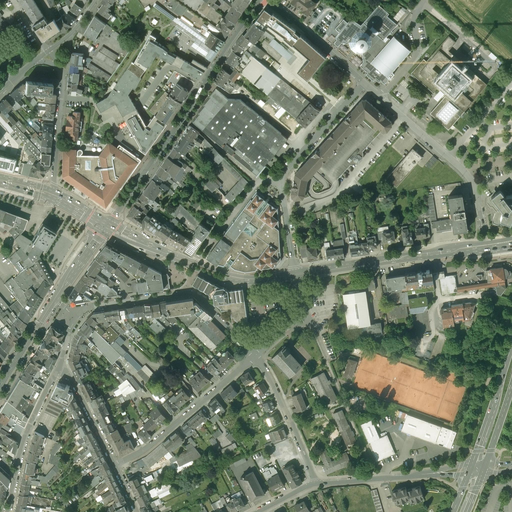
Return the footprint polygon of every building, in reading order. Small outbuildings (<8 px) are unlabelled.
[(33,0),(19,0),(26,10),(36,4),(33,0)] [(53,0),(46,0),(50,8),(56,5),(53,0)] [(216,9),(205,0),(204,0),(197,9),(216,23),(218,25),(225,15),(216,9)] [(205,0),(216,9),(219,5),(213,1),(214,0),(205,0)] [(227,0),(220,0),(230,9),(233,5),(227,0)] [(227,0),(233,5),(235,7),(241,12),(249,3),(246,0),(227,0)] [(292,0),(291,2),(307,14),(314,5),(314,3),(310,0),(292,0)] [(82,8),(74,3),(69,10),(77,15),(82,8)] [(36,4),(26,10),(35,23),(44,17),(36,4)] [(109,8),(103,4),(98,11),(110,21),(114,16),(110,13),(109,12),(109,11),(110,9),(109,8)] [(235,7),(233,5),(230,9),(225,16),(234,23),(241,12),(235,7)] [(390,39),(388,37),(385,41),(383,40),(397,25),(387,16),(389,14),(379,5),(361,25),(351,18),(335,39),(336,39),(334,43),(338,47),(341,43),(342,43),(346,42),(346,43),(348,42),(350,47),(357,54),(362,54),(362,57),(363,57),(363,61),(363,62),(359,65),(367,72),(367,73),(366,74),(365,74),(366,75),(366,74),(369,77),(370,78),(373,80),(373,81),(374,80),(375,79),(378,82),(379,83),(379,82),(380,81),(381,81),(384,84),(385,84),(388,80),(388,81),(389,79),(388,79),(389,78),(390,79),(394,74),(392,72),(394,70),(395,68),(398,64),(400,63),(403,59),(404,58),(408,54),(409,52),(411,50),(410,50),(409,49),(407,47),(397,39),(397,38),(395,37),(394,36),(394,35),(390,39)] [(326,57),(300,35),(300,36),(295,31),(296,30),(272,13),(272,14),(264,8),(253,23),(262,29),(265,23),(284,37),(283,38),(292,45),(293,44),(309,59),(298,72),(307,80),(319,67),(318,66),(326,57)] [(401,9),(393,18),(398,21),(405,13),(401,9)] [(0,28),(7,35),(6,35),(7,36),(13,30),(12,29),(12,30),(0,17),(0,16),(2,15),(2,16),(0,12),(0,28)] [(75,18),(67,13),(65,17),(63,20),(71,25),(75,18)] [(225,16),(225,15),(218,25),(215,28),(219,31),(220,29),(227,33),(228,34),(233,26),(232,26),(234,23),(225,16)] [(95,16),(84,34),(94,40),(104,23),(95,16)] [(44,17),(35,23),(45,39),(60,29),(55,21),(54,19),(48,22),(45,17),(44,17)] [(63,20),(61,17),(55,21),(60,29),(62,31),(66,29),(71,25),(63,20)] [(253,23),(244,35),(254,43),(262,33),(272,40),(273,39),(274,38),(262,29),(253,23)] [(227,33),(220,29),(219,31),(215,28),(210,24),(206,30),(223,41),(227,33)] [(223,41),(206,30),(204,34),(208,36),(207,39),(208,39),(205,44),(214,50),(216,47),(217,48),(218,46),(220,48),(224,41),(223,41)] [(128,42),(114,31),(111,35),(125,46),(128,42)] [(139,149),(146,154),(167,123),(156,116),(155,115),(148,125),(146,125),(128,94),(148,67),(149,68),(156,55),(169,62),(170,61),(175,63),(174,65),(186,72),(187,70),(191,73),(190,74),(199,79),(207,67),(194,60),(192,64),(168,51),(169,50),(157,42),(157,41),(155,40),(156,38),(150,34),(134,63),(132,62),(108,97),(96,103),(101,112),(116,104),(140,147),(139,149)] [(244,35),(243,34),(236,42),(243,48),(246,51),(248,48),(247,48),(249,46),(253,49),(252,49),(256,53),(260,49),(254,43),(244,35)] [(486,85),(447,50),(454,42),(449,37),(426,63),(423,60),(412,73),(433,92),(437,88),(440,91),(437,94),(439,97),(440,96),(443,99),(430,113),(447,127),(486,85)] [(288,61),(292,55),(284,48),(273,39),(272,40),(269,44),(288,61)] [(128,42),(121,52),(125,56),(133,45),(128,42)] [(205,44),(202,42),(196,50),(206,57),(207,56),(211,59),(216,52),(205,44)] [(243,48),(236,42),(233,46),(231,49),(233,51),(238,55),(243,48)] [(103,46),(99,51),(115,61),(118,56),(103,46)] [(265,53),(260,49),(256,53),(261,58),(265,53)] [(120,64),(99,51),(95,56),(116,69),(120,64)] [(233,51),(226,61),(231,64),(236,69),(241,73),(244,75),(247,78),(260,62),(259,61),(253,57),(251,55),(249,57),(244,53),(241,57),(238,55),(233,51)] [(84,54),(72,53),(71,65),(82,66),(83,57),(84,54)] [(89,58),(83,57),(82,66),(83,66),(87,68),(90,63),(92,59),(89,58)] [(280,78),(260,62),(247,78),(254,83),(253,83),(270,97),(275,101),(286,88),(283,86),(277,82),(280,78)] [(87,68),(108,81),(111,76),(90,63),(87,68)] [(82,66),(71,65),(70,72),(78,73),(79,68),(83,68),(83,66),(82,66)] [(230,75),(222,68),(215,77),(216,80),(214,82),(222,87),(226,81),(225,81),(230,75)] [(236,69),(229,78),(236,84),(237,82),(235,80),(239,74),(242,77),(244,75),(241,73),(236,69)] [(78,73),(70,72),(69,82),(77,83),(79,84),(79,78),(80,78),(80,73),(78,73)] [(294,79),(291,83),(300,89),(299,89),(305,94),(308,89),(294,79)] [(52,83),(25,80),(25,84),(22,83),(20,85),(24,91),(25,92),(45,94),(50,94),(52,83)] [(79,84),(77,83),(69,82),(67,90),(77,91),(77,92),(85,95),(88,87),(79,84)] [(184,89),(177,84),(172,91),(169,89),(167,93),(181,102),(188,91),(184,89)] [(294,95),(286,88),(275,101),(286,110),(296,118),(307,107),(293,96),(294,95)] [(15,89),(10,94),(14,99),(20,106),(23,103),(20,100),(19,100),(18,99),(21,96),(15,89)] [(240,99),(228,98),(216,89),(214,91),(209,96),(210,97),(204,105),(205,105),(198,113),(199,114),(193,122),(257,174),(269,159),(270,160),(285,141),(288,138),(240,99)] [(181,102),(165,91),(159,98),(176,110),(181,102)] [(14,99),(10,94),(5,99),(6,100),(9,104),(9,103),(14,99)] [(50,94),(45,94),(44,101),(54,102),(55,94),(50,94)] [(275,101),(270,97),(267,101),(278,111),(274,115),(279,119),(286,110),(275,101)] [(159,98),(149,110),(155,115),(156,116),(167,123),(176,110),(159,98)] [(331,134),(311,155),(312,156),(301,167),(295,173),(291,192),(292,196),(295,199),(302,198),(305,194),(305,192),(307,179),(313,172),(316,170),(332,185),(334,182),(356,157),(381,130),(382,131),(387,131),(391,125),(391,121),(366,99),(362,100),(355,107),(355,108),(350,113),(331,134)] [(9,104),(6,100),(2,103),(8,109),(8,110),(12,106),(9,103),(9,104)] [(2,103),(2,102),(0,103),(0,109),(9,120),(13,125),(16,122),(10,116),(9,116),(6,113),(5,112),(8,109),(2,103)] [(307,107),(296,118),(305,126),(317,113),(320,110),(310,103),(307,107)] [(9,120),(0,109),(0,114),(6,122),(9,120)] [(54,111),(38,109),(37,112),(41,113),(41,111),(43,111),(43,113),(44,113),(44,114),(43,114),(42,117),(53,118),(53,116),(54,111)] [(67,125),(81,126),(82,121),(79,121),(80,112),(74,112),(73,116),(68,115),(67,125)] [(50,122),(46,121),(45,123),(43,123),(43,127),(39,127),(39,128),(38,130),(39,130),(42,130),(51,131),(51,128),(52,128),(52,124),(50,123),(50,122)] [(26,137),(22,132),(26,129),(23,125),(19,129),(15,132),(25,143),(27,145),(26,146),(28,148),(38,159),(38,155),(34,150),(36,148),(26,137)] [(81,126),(67,125),(66,134),(71,134),(71,139),(77,139),(78,132),(80,132),(80,131),(81,131),(81,126)] [(199,133),(189,126),(183,135),(194,143),(198,147),(202,141),(196,136),(199,133)] [(51,131),(42,130),(42,136),(40,136),(40,138),(42,138),(51,139),(51,136),(50,136),(51,131)] [(31,135),(30,134),(26,137),(36,148),(40,153),(41,146),(34,138),(31,135)] [(194,143),(183,135),(174,147),(182,153),(184,154),(188,148),(191,148),(192,148),(193,146),(192,145),(194,143)] [(51,139),(42,138),(41,141),(40,140),(36,136),(34,138),(41,146),(50,147),(51,139)] [(224,157),(206,139),(203,143),(211,151),(209,152),(219,162),(220,161),(224,157)] [(102,156),(101,155),(99,155),(99,158),(88,158),(75,158),(75,150),(64,150),(64,176),(75,184),(77,180),(82,183),(85,186),(84,187),(105,202),(109,196),(110,197),(117,186),(121,188),(141,160),(119,144),(116,149),(110,145),(102,156)] [(174,147),(168,156),(185,169),(187,166),(183,163),(177,159),(181,155),(184,157),(185,155),(184,154),(182,153),(174,147)] [(38,159),(28,148),(25,150),(29,155),(27,157),(30,159),(29,160),(33,164),(32,165),(23,163),(20,174),(30,176),(30,175),(33,173),(38,178),(39,178),(44,174),(43,173),(46,171),(47,171),(48,167),(49,164),(42,163),(38,159)] [(49,154),(40,153),(36,148),(34,150),(38,155),(38,159),(42,163),(49,164),(49,154)] [(412,148),(387,178),(396,186),(422,156),(412,148)] [(0,155),(0,168),(12,171),(15,159),(0,155)] [(185,169),(168,156),(162,165),(169,171),(174,164),(180,169),(179,170),(183,172),(184,170),(185,169)] [(433,156),(425,165),(429,168),(437,159),(433,156)] [(249,183),(224,157),(220,161),(239,181),(225,196),(231,202),(249,183)] [(169,171),(162,165),(156,173),(163,178),(165,175),(167,177),(168,176),(166,174),(167,173),(169,171)] [(179,170),(176,175),(171,171),(170,172),(171,175),(174,177),(179,181),(182,184),(183,183),(180,180),(184,174),(183,172),(179,170)] [(163,183),(161,182),(163,178),(156,173),(153,179),(159,184),(159,185),(161,187),(163,188),(165,190),(168,187),(163,183)] [(222,184),(213,174),(208,178),(217,188),(218,188),(222,184)] [(167,177),(165,175),(163,178),(165,180),(168,182),(172,186),(174,184),(175,185),(176,184),(175,183),(167,177)] [(217,188),(208,178),(203,183),(212,192),(217,188)] [(153,179),(143,192),(153,199),(161,189),(160,188),(161,187),(159,185),(159,184),(153,179)] [(511,195),(506,197),(504,198),(503,197),(504,196),(500,190),(488,198),(487,203),(490,206),(492,207),(495,210),(496,211),(492,220),(493,223),(497,225),(500,224),(509,227),(511,220),(511,195)] [(264,197),(256,191),(235,219),(244,227),(265,200),(263,198),(264,197)] [(153,199),(143,192),(139,197),(146,202),(147,203),(148,201),(149,200),(150,200),(150,201),(155,205),(157,207),(159,204),(156,202),(153,199)] [(432,194),(427,195),(431,222),(437,221),(432,194)] [(437,221),(431,222),(432,228),(436,227),(437,231),(453,228),(454,233),(468,231),(465,215),(467,215),(466,208),(464,209),(462,194),(448,197),(451,218),(437,221)] [(151,212),(144,207),(145,206),(144,205),(146,202),(139,197),(134,204),(142,211),(148,215),(151,212)] [(278,231),(277,207),(271,202),(270,204),(266,201),(265,200),(244,227),(245,227),(254,234),(265,220),(278,231)] [(142,211),(134,205),(128,213),(128,216),(135,221),(138,217),(139,218),(141,215),(139,215),(140,213),(142,211)] [(200,223),(182,206),(178,211),(175,208),(171,213),(175,217),(179,212),(184,215),(183,215),(186,217),(186,218),(188,219),(190,221),(193,223),(192,223),(197,227),(200,223)] [(16,215),(5,211),(1,221),(12,225),(16,215)] [(148,215),(142,211),(140,213),(142,214),(141,215),(139,218),(138,217),(135,221),(142,226),(143,226),(144,226),(145,226),(151,217),(150,217),(148,215)] [(160,218),(154,213),(151,217),(145,226),(154,233),(155,231),(157,233),(166,220),(161,216),(160,218)] [(27,219),(16,215),(12,225),(17,227),(23,229),(27,219)] [(174,218),(170,223),(174,227),(175,227),(179,222),(174,218)] [(244,227),(235,219),(221,238),(231,245),(244,227)] [(166,220),(157,233),(166,240),(172,230),(174,227),(170,223),(166,220)] [(280,253),(278,231),(265,220),(254,234),(275,249),(270,255),(280,261),(281,260),(280,256),(279,255),(280,253)] [(1,221),(0,222),(0,226),(8,231),(13,225),(12,225),(1,221)] [(55,232),(42,223),(31,241),(43,248),(45,249),(55,232)] [(197,227),(195,229),(197,230),(194,233),(196,233),(196,234),(203,239),(209,230),(200,223),(197,227)] [(424,224),(420,225),(420,228),(416,229),(418,238),(426,237),(426,238),(430,238),(428,223),(424,224)] [(13,225),(8,231),(10,234),(14,229),(17,227),(13,225)] [(407,226),(402,226),(403,234),(404,244),(408,243),(408,244),(413,243),(412,237),(413,237),(412,230),(407,231),(407,226)] [(245,227),(244,227),(231,245),(217,264),(223,265),(225,262),(228,264),(229,265),(240,251),(250,259),(255,258),(266,243),(254,234),(245,227)] [(14,229),(10,234),(14,238),(19,234),(14,229)] [(393,229),(377,232),(379,239),(382,239),(383,242),(384,241),(384,242),(388,241),(388,242),(391,241),(395,240),(393,229)] [(185,236),(172,230),(166,240),(179,247),(185,236)] [(22,235),(19,233),(19,234),(14,238),(15,240),(23,249),(36,265),(37,266),(43,274),(41,276),(43,279),(51,284),(52,281),(44,266),(38,255),(42,248),(43,248),(31,241),(22,235)] [(191,240),(185,236),(179,247),(191,254),(203,239),(196,234),(196,233),(191,240)] [(375,235),(366,236),(367,242),(368,249),(372,249),(372,248),(377,247),(376,240),(375,235)] [(357,236),(348,237),(351,256),(360,254),(358,244),(357,236)] [(221,238),(207,257),(217,264),(231,245),(221,238)] [(343,240),(333,241),(334,248),(335,258),(344,257),(343,253),(345,253),(343,240)] [(362,243),(358,244),(360,254),(369,253),(368,249),(367,242),(362,242),(362,243)] [(276,267),(280,261),(270,255),(275,249),(266,243),(255,258),(250,259),(240,251),(229,265),(232,268),(243,271),(276,267)] [(126,253),(112,246),(111,247),(105,244),(101,251),(109,257),(120,265),(121,263),(126,253)] [(316,246),(307,248),(308,256),(308,258),(312,257),(313,257),(315,257),(316,257),(317,256),(317,253),(317,250),(318,250),(317,248),(316,248),(316,246)] [(334,248),(329,249),(328,247),(326,247),(326,250),(325,250),(325,254),(326,254),(327,256),(326,256),(327,259),(335,258),(334,248)] [(23,249),(20,252),(20,251),(18,253),(16,251),(8,258),(20,273),(26,282),(31,289),(32,287),(37,279),(33,272),(34,271),(32,269),(37,266),(36,265),(23,249)] [(101,251),(96,258),(104,264),(105,265),(114,271),(116,268),(108,263),(108,262),(106,261),(109,257),(101,251)] [(141,262),(126,253),(121,263),(130,268),(128,271),(133,275),(136,273),(136,272),(141,262)] [(120,265),(109,257),(106,261),(108,262),(108,263),(116,268),(117,267),(120,265)] [(104,264),(96,258),(86,271),(98,280),(102,282),(105,283),(111,288),(115,283),(109,278),(108,279),(106,278),(105,279),(103,278),(105,274),(100,271),(98,273),(102,276),(97,273),(101,268),(104,264)] [(149,266),(141,262),(136,272),(144,276),(149,266)] [(112,273),(104,266),(105,265),(104,264),(101,268),(102,269),(102,271),(110,276),(112,273)] [(495,268),(490,269),(490,270),(486,270),(487,282),(504,279),(504,278),(506,278),(507,277),(508,276),(508,275),(509,274),(510,274),(510,272),(509,270),(508,271),(507,270),(507,269),(506,268),(505,268),(502,268),(502,267),(502,265),(499,265),(499,264),(495,265),(495,268)] [(43,274),(37,266),(32,269),(34,271),(33,272),(37,279),(32,287),(31,289),(34,293),(42,297),(51,284),(43,279),(41,276),(43,274)] [(161,273),(149,266),(144,276),(147,277),(149,290),(169,287),(167,274),(162,275),(161,273)] [(129,278),(117,267),(116,268),(114,271),(125,282),(129,278)] [(437,272),(432,272),(433,279),(438,278),(440,278),(439,277),(444,276),(444,270),(437,272)] [(98,280),(86,271),(85,273),(82,278),(92,285),(93,286),(95,282),(99,286),(102,282),(98,280)] [(418,272),(405,274),(407,291),(408,294),(416,293),(418,293),(434,290),(432,272),(430,273),(429,271),(418,272)] [(20,273),(13,278),(17,284),(19,286),(21,284),(22,285),(23,285),(26,282),(20,273)] [(404,274),(390,276),(390,277),(386,277),(387,289),(401,287),(401,289),(399,289),(400,292),(407,291),(405,274),(404,274)] [(445,277),(440,278),(442,294),(495,285),(500,284),(506,288),(504,279),(487,282),(457,287),(456,281),(455,274),(444,276),(445,277)] [(243,288),(228,290),(224,287),(220,288),(220,287),(219,287),(219,285),(216,284),(214,284),(198,275),(192,284),(209,294),(209,298),(213,297),(214,304),(216,304),(217,307),(218,306),(218,308),(220,307),(220,309),(221,309),(221,311),(230,310),(231,317),(234,317),(234,319),(235,319),(235,320),(236,320),(237,321),(239,321),(240,323),(240,324),(247,322),(247,318),(248,318),(246,303),(245,303),(244,300),(243,288)] [(147,277),(144,276),(144,277),(141,277),(141,281),(137,282),(139,292),(149,290),(147,277)] [(92,285),(82,278),(75,287),(83,293),(86,288),(88,290),(92,285)] [(365,284),(340,288),(341,292),(341,295),(343,294),(348,327),(357,326),(370,324),(365,291),(376,289),(374,279),(365,280),(365,284)] [(31,289),(26,282),(23,285),(26,291),(27,290),(31,295),(27,300),(36,306),(42,297),(34,293),(31,289)] [(108,297),(118,295),(117,293),(111,288),(105,283),(102,282),(99,286),(95,282),(93,286),(102,292),(108,297)] [(19,286),(17,284),(9,290),(17,299),(23,307),(27,300),(26,298),(23,291),(19,286)] [(500,284),(495,285),(497,294),(501,295),(506,288),(500,284)] [(83,293),(75,287),(69,295),(70,297),(75,302),(92,299),(83,293)] [(88,290),(86,288),(83,293),(92,299),(99,298),(99,297),(93,293),(94,293),(92,292),(88,290)] [(407,291),(400,292),(402,305),(409,303),(408,299),(408,294),(407,291)] [(417,298),(408,299),(409,303),(409,305),(410,312),(423,310),(427,304),(426,297),(419,298),(418,293),(416,293),(417,298)] [(8,306),(0,296),(0,307),(7,315),(10,313),(14,318),(15,315),(8,306)] [(191,298),(167,302),(168,310),(170,312),(174,312),(174,313),(175,313),(183,320),(185,318),(188,320),(196,312),(196,311),(200,306),(196,302),(194,302),(193,299),(191,299),(191,298)] [(23,307),(17,299),(8,306),(15,315),(16,317),(25,323),(30,316),(23,307)] [(36,306),(27,300),(23,307),(30,316),(36,306)] [(167,302),(159,303),(161,312),(165,311),(168,310),(167,302)] [(470,302),(464,302),(464,303),(462,303),(463,307),(462,307),(464,319),(472,318),(471,315),(475,303),(470,302)] [(151,304),(145,303),(145,305),(143,305),(144,314),(145,319),(154,317),(154,316),(153,313),(152,304),(151,304)] [(159,303),(152,304),(153,313),(161,312),(159,303)] [(402,305),(387,307),(388,315),(395,314),(395,316),(396,316),(396,318),(408,316),(406,306),(409,305),(409,303),(402,305)] [(462,303),(451,305),(451,307),(453,321),(464,319),(462,307),(463,307),(462,303)] [(143,305),(133,307),(135,315),(134,315),(135,319),(138,319),(138,315),(144,314),(143,305)] [(213,317),(201,306),(200,306),(196,311),(196,312),(188,320),(185,318),(183,320),(189,326),(189,327),(192,330),(193,331),(193,330),(196,333),(196,334),(199,337),(200,338),(203,341),(207,344),(206,344),(207,345),(211,349),(212,350),(226,335),(210,320),(213,317)] [(0,307),(0,318),(9,329),(9,328),(13,323),(7,315),(0,307)] [(133,307),(126,308),(128,321),(132,325),(134,323),(131,321),(131,316),(134,315),(135,315),(133,307)] [(451,307),(441,308),(443,326),(454,324),(453,321),(451,307)] [(126,308),(119,309),(120,318),(124,317),(125,321),(130,327),(132,325),(128,321),(126,308)] [(119,309),(112,310),(113,319),(116,318),(120,318),(119,309)] [(112,310),(104,311),(107,320),(111,319),(111,321),(115,325),(117,323),(113,319),(112,310)] [(166,317),(173,324),(177,320),(170,312),(168,310),(165,311),(165,313),(168,315),(166,317)] [(91,315),(98,321),(104,320),(107,320),(104,311),(93,313),(91,315)] [(161,312),(153,313),(154,316),(154,317),(155,317),(165,327),(170,323),(165,318),(166,317),(161,312)] [(25,323),(16,317),(15,315),(14,318),(10,313),(7,315),(13,323),(21,330),(25,323)] [(98,321),(91,315),(86,320),(93,327),(98,331),(99,333),(102,330),(98,326),(98,327),(95,324),(98,321)] [(165,327),(155,317),(152,320),(154,322),(150,326),(159,334),(165,327)] [(9,329),(0,318),(0,330),(0,331),(12,344),(17,337),(9,328),(9,329)] [(123,324),(116,318),(113,319),(117,323),(121,326),(123,324)] [(93,327),(86,320),(80,329),(88,335),(93,327)] [(100,323),(98,321),(95,324),(98,327),(98,326),(102,330),(99,333),(104,338),(110,343),(118,335),(109,326),(107,329),(101,323),(100,323)] [(386,322),(381,323),(382,331),(374,332),(375,337),(388,335),(386,322)] [(21,330),(13,323),(9,328),(17,337),(21,330)] [(370,324),(357,326),(358,333),(361,333),(362,334),(374,332),(382,331),(381,323),(370,324)] [(62,333),(51,326),(50,327),(42,339),(52,345),(59,347),(61,339),(62,334),(62,333)] [(140,333),(133,326),(131,328),(129,330),(137,337),(140,333)] [(80,329),(79,329),(77,333),(75,336),(83,340),(84,337),(86,338),(87,339),(86,340),(89,343),(91,340),(90,339),(87,336),(88,335),(80,329)] [(12,344),(0,331),(0,330),(0,336),(3,340),(2,341),(3,341),(2,342),(0,344),(0,345),(7,352),(12,344)] [(99,333),(98,331),(90,339),(91,340),(94,344),(113,363),(115,361),(121,354),(110,343),(104,338),(99,333)] [(83,340),(75,336),(73,341),(72,344),(84,348),(90,355),(93,352),(87,345),(81,343),(83,340)] [(42,339),(38,346),(37,348),(48,355),(51,356),(52,354),(56,357),(59,347),(52,345),(42,339)] [(195,345),(188,339),(186,342),(194,349),(196,346),(195,345)] [(84,348),(72,344),(70,351),(79,354),(80,352),(78,352),(79,350),(83,351),(84,348)] [(287,346),(286,346),(284,346),(283,346),(282,347),(282,348),(271,357),(272,359),(273,360),(275,362),(274,362),(275,362),(276,362),(277,363),(285,372),(285,373),(288,376),(289,377),(294,373),(295,372),(296,372),(296,371),(297,370),(302,365),(298,361),(289,352),(291,351),(290,350),(290,349),(289,348),(289,349),(288,347),(287,346)] [(37,348),(31,357),(41,363),(44,365),(45,362),(43,361),(46,357),(47,357),(48,355),(37,348)] [(228,350),(226,352),(225,352),(223,353),(223,354),(223,355),(218,360),(225,367),(234,357),(228,350)] [(88,363),(89,362),(86,357),(81,354),(79,354),(70,351),(68,358),(68,361),(73,370),(84,364),(88,363)] [(51,356),(48,355),(47,357),(46,357),(43,361),(45,362),(44,365),(50,369),(56,358),(56,357),(52,354),(51,356)] [(169,364),(158,355),(155,359),(161,365),(163,363),(167,366),(169,364)] [(41,363),(31,357),(28,363),(38,369),(41,363)] [(218,360),(214,357),(211,361),(211,362),(221,371),(225,367),(218,360)] [(349,358),(343,376),(347,377),(350,377),(356,360),(354,360),(349,358)] [(89,362),(88,363),(92,371),(100,367),(94,360),(89,362)] [(120,366),(115,361),(113,363),(119,370),(121,368),(120,366)] [(221,371),(211,362),(207,367),(215,375),(221,371)] [(28,363),(24,369),(31,373),(44,382),(47,375),(38,369),(28,363)] [(44,365),(41,363),(38,369),(47,375),(50,369),(44,365)] [(113,363),(109,366),(108,365),(107,367),(121,383),(127,379),(119,370),(113,363)] [(84,364),(73,370),(77,379),(87,373),(88,373),(84,364)] [(31,373),(24,369),(19,377),(26,381),(31,373)] [(210,380),(200,371),(195,376),(200,380),(204,385),(210,380)] [(248,371),(240,376),(245,384),(253,379),(248,371)] [(323,372),(310,378),(314,385),(315,384),(322,399),(324,398),(327,404),(337,399),(330,383),(331,383),(329,379),(328,380),(323,372)] [(44,382),(31,373),(26,381),(28,383),(32,385),(34,382),(42,387),(44,382)] [(87,373),(77,379),(80,385),(88,381),(86,377),(88,376),(87,373)] [(200,380),(195,376),(190,380),(198,390),(204,385),(200,380)] [(32,385),(28,383),(26,381),(19,377),(19,378),(6,399),(28,417),(42,387),(34,382),(32,385)] [(88,381),(80,385),(86,397),(97,392),(91,379),(88,381)] [(121,383),(118,385),(122,393),(124,395),(128,392),(135,389),(127,379),(121,383)] [(263,382),(255,387),(259,395),(263,393),(264,394),(267,392),(266,391),(267,390),(263,382)] [(57,383),(51,396),(52,396),(45,410),(57,416),(64,405),(66,407),(67,405),(73,396),(73,395),(73,394),(72,393),(71,392),(72,390),(69,389),(70,386),(67,384),(65,387),(57,383)] [(238,392),(231,384),(221,393),(228,401),(238,393),(238,392)] [(183,388),(176,395),(174,394),(171,397),(179,406),(191,396),(186,391),(183,388)] [(135,389),(128,392),(131,398),(139,394),(137,391),(136,389),(135,389)] [(97,392),(86,397),(88,400),(89,399),(99,395),(97,392)] [(128,392),(124,395),(122,393),(117,396),(121,403),(131,398),(128,392)] [(300,392),(292,396),(296,407),(292,409),(293,413),(306,408),(300,392)] [(99,395),(89,399),(93,408),(103,403),(105,402),(101,394),(99,395)] [(74,397),(73,396),(67,405),(68,407),(70,410),(79,406),(75,397),(75,398),(74,397)] [(170,397),(163,403),(165,405),(164,405),(172,413),(179,406),(171,397),(170,397)] [(215,398),(208,404),(214,410),(217,407),(218,409),(220,407),(223,411),(225,409),(215,398)] [(28,417),(6,399),(0,408),(0,410),(7,415),(6,415),(23,426),(28,417)] [(272,400),(263,403),(267,411),(275,408),(272,400)] [(103,403),(93,408),(98,417),(107,413),(108,412),(103,403)] [(79,406),(70,410),(71,412),(72,411),(73,413),(75,417),(83,414),(79,406)] [(157,407),(149,413),(153,417),(154,418),(159,424),(166,418),(157,407)] [(201,409),(195,415),(202,423),(204,421),(207,419),(206,418),(207,416),(201,409)] [(348,424),(342,409),(333,413),(336,420),(341,430),(340,430),(347,446),(356,442),(348,424)] [(23,426),(6,415),(7,415),(0,410),(0,420),(9,427),(20,433),(23,426)] [(257,411),(250,414),(253,420),(259,418),(257,411)] [(107,413),(98,417),(102,426),(111,421),(107,413)] [(277,413),(266,418),(269,426),(281,421),(277,413)] [(83,414),(75,417),(78,424),(77,425),(78,426),(87,422),(83,414)] [(456,432),(407,414),(401,430),(416,436),(420,426),(438,433),(450,437),(454,439),(456,432)] [(195,415),(187,421),(193,428),(198,424),(199,426),(202,423),(195,415)] [(153,417),(144,425),(144,426),(145,427),(149,432),(159,424),(154,418),(153,417)] [(372,419),(360,424),(376,461),(395,453),(387,435),(380,438),(372,419)] [(10,433),(1,428),(0,427),(0,425),(7,430),(9,427),(0,420),(0,431),(4,434),(9,436),(10,433)] [(111,421),(102,426),(106,434),(115,429),(111,421)] [(187,421),(181,427),(187,434),(193,428),(187,421)] [(87,422),(78,426),(81,432),(79,432),(74,437),(77,440),(83,434),(91,431),(87,422)] [(130,422),(125,425),(129,434),(132,432),(134,431),(130,422)] [(438,433),(420,426),(416,436),(435,443),(435,442),(438,433)] [(145,427),(138,433),(139,435),(145,441),(152,435),(149,432),(145,427)] [(283,427),(268,433),(268,434),(269,433),(271,438),(270,438),(272,442),(287,436),(283,427)] [(115,429),(106,434),(110,443),(113,442),(121,437),(117,428),(115,429)] [(44,436),(35,431),(31,441),(41,443),(44,436)] [(91,431),(83,434),(77,440),(80,443),(85,441),(85,442),(95,438),(91,431)] [(176,431),(171,436),(170,436),(168,438),(163,442),(170,451),(184,439),(176,431)] [(214,432),(212,434),(213,436),(212,438),(213,440),(211,441),(216,452),(221,449),(215,438),(218,437),(214,432)] [(230,433),(226,437),(230,441),(235,439),(230,433)] [(450,437),(438,433),(435,442),(447,446),(450,437)] [(9,436),(4,434),(1,438),(9,443),(6,448),(8,449),(14,453),(17,442),(9,436)] [(124,442),(122,437),(121,437),(113,442),(119,456),(134,449),(134,448),(131,443),(130,440),(124,442)] [(85,442),(84,443),(86,445),(79,451),(80,452),(82,454),(84,452),(89,447),(97,443),(95,438),(85,442)] [(41,443),(31,441),(25,460),(35,462),(41,443)] [(56,441),(49,453),(50,454),(54,455),(62,444),(56,441)] [(146,456),(133,463),(135,466),(136,467),(139,465),(140,467),(146,464),(149,467),(164,455),(170,450),(163,442),(146,456)] [(97,443),(89,447),(84,452),(86,454),(89,451),(91,451),(92,453),(100,449),(97,443)] [(232,444),(224,448),(226,453),(234,450),(232,444)] [(194,447),(175,456),(179,466),(201,455),(194,447)] [(100,449),(92,453),(93,456),(92,457),(90,459),(92,461),(95,458),(103,454),(100,449)] [(331,462),(326,450),(320,452),(325,464),(323,465),(326,474),(351,463),(346,452),(339,455),(341,458),(331,462)] [(80,452),(74,459),(76,461),(77,460),(81,456),(80,456),(82,454),(80,452)] [(82,454),(80,456),(81,456),(77,460),(79,462),(81,460),(81,459),(86,454),(84,452),(82,454)] [(54,455),(50,454),(47,462),(52,463),(53,463),(56,464),(57,463),(62,458),(54,455)] [(103,454),(95,458),(92,461),(93,462),(95,460),(96,462),(94,462),(89,467),(89,468),(91,469),(97,464),(99,463),(105,460),(103,454)] [(245,457),(234,462),(235,466),(247,461),(245,457)] [(35,462),(25,460),(23,472),(31,473),(36,474),(37,468),(33,467),(35,462)] [(105,460),(99,463),(100,466),(100,467),(91,472),(94,478),(96,476),(94,474),(109,467),(105,460)] [(56,464),(51,469),(56,472),(60,468),(59,467),(56,464)] [(292,464),(283,469),(289,479),(297,474),(298,476),(299,475),(297,471),(296,472),(292,464)] [(9,475),(0,466),(0,483),(6,490),(6,487),(9,475)] [(109,467),(94,474),(96,476),(97,480),(101,478),(100,476),(104,474),(106,478),(112,475),(109,467)] [(275,469),(273,467),(271,468),(271,467),(268,468),(267,467),(264,468),(266,471),(263,472),(273,491),(284,485),(276,469),(275,469)] [(51,469),(46,475),(46,476),(42,480),(42,481),(45,484),(56,472),(51,469)] [(262,490),(253,471),(240,477),(250,496),(248,497),(250,501),(254,499),(254,500),(263,495),(262,494),(266,493),(264,489),(262,490)] [(151,474),(144,477),(145,479),(140,482),(141,484),(144,483),(154,478),(151,474)] [(297,474),(289,479),(292,486),(301,482),(298,476),(297,474)] [(106,478),(105,478),(107,483),(115,479),(112,475),(106,478)] [(137,476),(134,477),(131,478),(131,479),(128,480),(132,488),(141,484),(140,482),(137,476)] [(115,479),(107,483),(95,492),(97,494),(103,490),(103,489),(107,487),(108,485),(109,488),(117,484),(115,479)] [(168,481),(146,492),(150,499),(158,495),(157,492),(163,490),(163,489),(170,486),(168,481)] [(37,489),(29,488),(28,487),(29,486),(30,486),(30,485),(29,485),(20,483),(19,488),(34,491),(37,491),(37,489)] [(141,484),(132,488),(136,497),(148,491),(144,483),(141,484)] [(117,484),(109,488),(111,491),(112,493),(120,490),(117,484)] [(406,490),(409,499),(410,502),(414,501),(420,500),(420,499),(424,498),(420,486),(406,490)] [(409,499),(406,490),(406,487),(392,491),(395,503),(399,502),(400,503),(405,501),(405,500),(409,499)] [(172,488),(160,493),(162,497),(174,492),(172,488)] [(382,511),(376,489),(371,491),(376,511),(382,511)] [(120,490),(112,493),(105,498),(102,500),(104,504),(110,500),(110,499),(113,497),(115,499),(123,495),(120,490)] [(146,492),(136,497),(142,507),(152,502),(146,492)] [(32,496),(18,493),(16,503),(25,505),(30,506),(32,496)] [(123,495),(115,499),(116,502),(115,502),(112,504),(113,506),(114,508),(126,502),(123,495)] [(232,498),(230,499),(229,496),(224,498),(226,503),(228,505),(226,506),(228,509),(229,508),(231,511),(234,511),(235,511),(238,509),(232,498)] [(240,497),(236,499),(234,497),(232,498),(238,509),(242,507),(243,508),(245,506),(243,502),(244,501),(243,499),(243,500),(242,498),(241,498),(240,497)] [(304,501),(298,504),(298,503),(294,505),(297,511),(306,511),(309,510),(304,501)] [(29,509),(24,508),(24,506),(25,506),(25,505),(16,503),(15,510),(24,511),(25,511),(30,511),(31,510),(29,509)] [(110,511),(131,511),(130,509),(128,505),(128,506),(127,503),(115,509),(110,511)]
